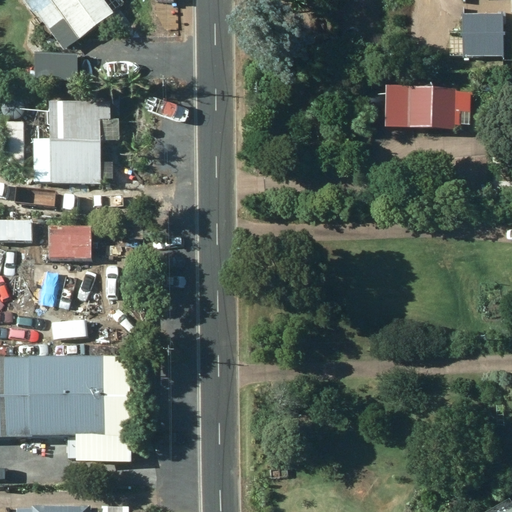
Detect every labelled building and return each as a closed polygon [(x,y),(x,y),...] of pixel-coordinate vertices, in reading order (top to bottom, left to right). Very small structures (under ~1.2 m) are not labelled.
[(111,11),(102,0),(28,0),(49,28),(53,26),(66,44),(111,11)] [(463,54),(504,54),(504,20),(494,21),(493,11),(462,11),(463,54)] [(96,56),(33,55),(33,84),(96,84),(96,56)] [(454,86),(386,84),(384,124),(454,126),(454,124),(460,124),(460,111),(470,111),(471,91),(454,90),(454,86)] [(33,180),(100,181),(101,177),(113,177),(113,161),(100,160),(101,138),(119,139),(119,116),(109,116),(109,101),(50,99),(50,137),(34,137),(33,180)] [(357,131),(369,137),(381,130),(381,116),(368,109),(357,117),(357,131)] [(7,120),(7,163),(24,163),(24,119),(7,120)] [(0,238),(31,239),(32,220),(0,218),(0,238)] [(118,219),(117,229),(126,230),(127,220),(118,219)] [(90,224),(48,223),(48,256),(89,256),(90,224)] [(103,354),(0,354),(0,433),(104,433),(103,354)] [(511,511),(511,502),(509,497),(482,511),(511,511)] [(89,503),(33,504),(33,505),(16,506),(16,511),(97,511),(98,509),(89,509),(89,503)]
